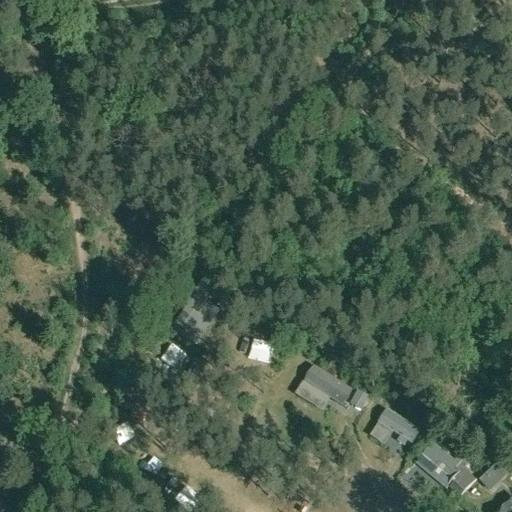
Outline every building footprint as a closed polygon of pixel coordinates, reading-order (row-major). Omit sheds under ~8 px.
[(209,308),(220,314),(227,303),(215,296),(209,308)] [(185,344),(194,354),(209,340),(199,330),(185,344)] [(267,336),(254,350),(271,366),(284,352),(267,336)] [(351,392),(313,369),(304,383),(342,406),(351,392)] [(358,393),(352,402),(362,408),(367,398),(358,393)] [(408,430),(387,453),(399,464),(420,440),(408,430)] [(134,459),(143,478),(160,470),(151,451),(134,459)] [(440,464),(437,461),(430,469),(433,472),(431,475),(438,481),(440,477),(449,485),(448,486),(461,498),(476,481),(463,469),(456,477),(447,469),(451,464),(444,459),(440,464)] [(511,511),(511,496),(496,511),(511,511)] [(182,504),(187,511),(195,511),(201,509),(194,498),(182,504)]
